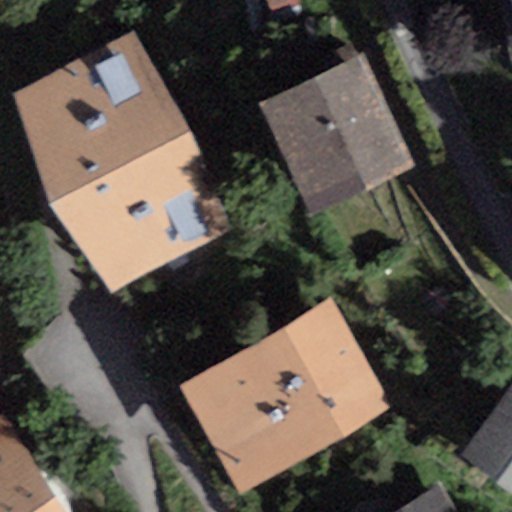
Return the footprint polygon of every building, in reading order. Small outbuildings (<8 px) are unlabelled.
[(192,160),(195,159),(162,92),(159,93),(134,42),(48,85),(65,120),(57,125),(72,165),(69,169),(78,188),(83,187),(106,224),(114,220),(132,255),(218,213),(192,160)] [(282,106),(317,182),(398,146),(354,45),(333,54),(344,78),(282,106)] [(208,383),(251,462),(376,394),(333,315),(304,331),(297,317),(235,351),(243,364),(208,383)] [(511,387),(474,440),(511,469),(511,387)] [(58,474),(43,462),(36,467),(7,424),(0,428),(0,511),(68,511),(74,508),(69,490),(58,474)] [(404,511),(448,511),(438,493),(404,511)]
